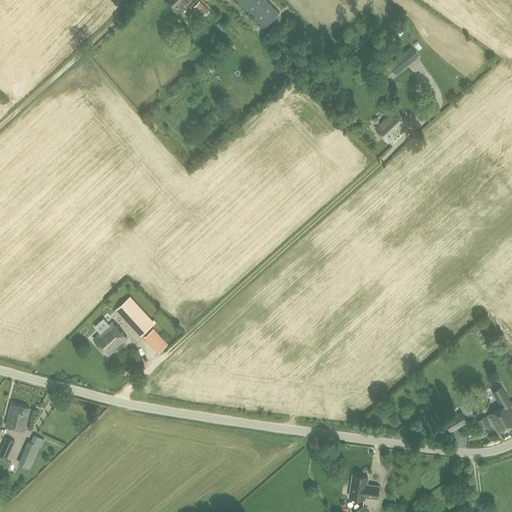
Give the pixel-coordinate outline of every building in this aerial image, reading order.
[(166,0),(179,13),(192,0),(166,0)] [(236,0),(265,28),(279,13),(266,0),(236,0)] [(202,13),(204,16),(209,11),(200,1),(195,6),(202,13)] [(229,57),(234,51),(230,47),(225,53),(229,57)] [(393,70),(399,64),(395,59),(389,65),(393,70)] [(380,123),(380,124),(376,128),(389,142),(396,136),(395,135),(402,128),(408,123),(395,109),(390,114),(380,123)] [(356,116),(352,111),(348,111),(345,114),(345,117),(349,122),(353,122),(356,119),(356,116)] [(141,336),(155,323),(130,297),(116,309),(141,336)] [(127,338),(113,322),(94,339),(108,355),(127,338)] [(154,329),(144,338),(158,354),(168,345),(154,329)] [(126,371),(131,377),(136,372),(132,367),(126,371)] [(502,407),(489,414),(500,432),(511,424),(511,412),(507,405),(511,403),(504,392),(496,397),(502,407)] [(6,426),(25,430),(30,408),(11,403),(6,426)] [(452,431),(467,422),(461,411),(445,420),(452,431)] [(484,416),(478,421),(482,429),(489,425),(484,416)] [(44,439),(35,435),(32,442),(29,441),(19,463),(30,468),(39,446),(41,446),(44,439)] [(15,441),(6,438),(1,449),(9,453),(15,441)] [(364,497),(376,499),(378,487),(369,485),(366,485),(367,477),(353,475),(349,497),(364,500),(364,497)]
